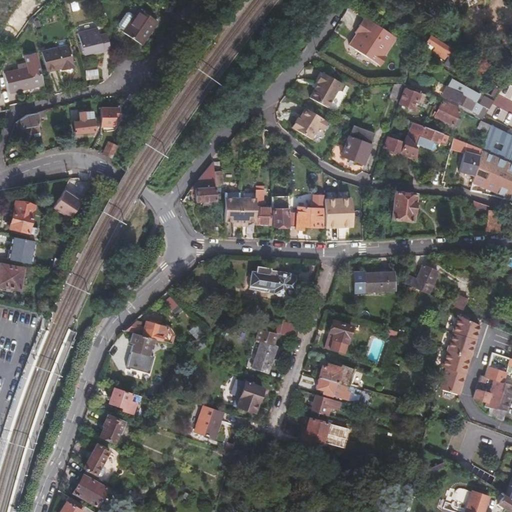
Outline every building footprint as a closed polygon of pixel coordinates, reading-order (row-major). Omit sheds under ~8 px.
[(0,0),(0,30),(4,25),(19,0),(0,0)] [(19,0),(4,25),(11,29),(20,12),(27,0),(19,0)] [(141,45),(157,22),(138,9),(122,32),(141,45)] [(396,38),(365,18),(359,27),(361,28),(357,34),(349,46),(380,66),(386,58),(384,56),(396,38)] [(111,51),(106,33),(100,34),(99,28),(79,33),(84,55),(93,53),(93,55),(111,51)] [(452,50),(432,36),(427,43),(436,48),(432,53),(445,61),(452,50)] [(68,45),(41,52),(46,71),(61,67),(62,69),(73,67),(68,45)] [(23,56),(26,68),(38,66),(40,65),(36,53),(23,56)] [(43,86),(38,66),(26,68),(4,73),(9,94),(43,86)] [(309,98),(327,108),(331,101),(337,90),(338,91),(342,84),(325,75),(325,74),(322,72),(316,82),(317,83),(309,98)] [(504,83),(493,75),(490,80),(495,83),(487,94),(483,92),(482,94),(493,101),(504,83)] [(511,85),(507,83),(502,93),(511,98),(511,85)] [(402,84),(394,85),(389,97),(397,99),(402,84)] [(430,96),(406,85),(398,104),(414,110),(417,102),(427,105),(430,96)] [(453,90),(447,86),(443,94),(449,97),(453,90)] [(463,86),(459,93),(471,100),(475,93),(463,86)] [(488,109),(481,105),(471,100),(459,93),(453,90),(449,97),(471,109),(472,107),(478,111),(477,113),(483,116),(488,109)] [(493,101),(482,94),(481,95),(485,97),(481,105),(488,109),(490,104),(493,101)] [(461,111),(442,102),(435,117),(453,126),(454,125),(458,127),(462,119),(458,117),(461,111)] [(100,105),(100,127),(115,127),(115,117),(120,117),(120,105),(100,105)] [(322,131),(328,122),(305,108),(299,118),(297,117),(291,128),(295,130),(311,140),(318,128),(322,131)] [(16,122),(15,125),(20,144),(33,141),(29,127),(36,126),(35,120),(43,118),(41,111),(36,112),(35,113),(27,113),(16,122)] [(94,111),(80,111),(80,120),(75,120),(75,132),(94,131),(94,111)] [(490,125),(480,120),(476,130),(487,135),(490,125)] [(448,137),(411,122),(409,129),(404,143),(416,146),(418,143),(433,149),(436,143),(444,146),(448,137)] [(373,133),(352,125),(340,155),(362,163),(373,133)] [(511,136),(490,125),(487,135),(482,151),(473,179),(470,190),(511,200),(511,136)] [(401,136),(388,132),(386,137),(399,141),(401,136)] [(399,141),(386,137),(383,147),(416,157),(417,146),(416,146),(404,143),(399,141)] [(457,174),(473,179),(482,151),(454,140),(451,151),(463,155),(457,174)] [(102,153),(112,157),(117,147),(107,143),(102,153)] [(184,193),(184,195),(193,195),(195,204),(216,200),(212,161),(184,193)] [(100,183),(89,180),(82,195),(93,199),(100,183)] [(52,208),(70,218),(81,200),(63,189),(52,208)] [(246,220),(254,220),(254,204),(255,191),(224,191),(224,220),(232,220),(232,221),(246,221),(246,220)] [(415,194),(394,191),(391,218),(411,219),(415,194)] [(312,192),(311,207),(321,208),(322,192),(312,192)] [(288,213),(287,196),(270,196),(271,208),(271,216),(272,227),(288,228),(288,213)] [(482,230),(495,232),(497,232),(500,210),(473,201),(470,209),(486,214),(482,230)] [(28,216),(31,206),(19,202),(16,213),(12,212),(8,227),(31,234),(32,232),(36,233),(37,229),(29,226),(31,217),(28,216)] [(271,216),(271,208),(258,208),(258,204),(254,204),(254,220),(254,224),(269,224),(269,216),(271,216)] [(288,213),(288,228),(301,228),(302,227),(320,227),(321,208),(311,207),(297,207),(297,213),(288,213)] [(350,208),(326,208),(327,228),(333,228),(333,223),(341,223),(341,224),(352,223),(351,211),(350,211),(350,208)] [(7,258),(31,263),(36,240),(12,235),(7,258)] [(0,284),(18,287),(22,265),(0,261),(0,284)] [(415,279),(405,275),(402,282),(402,284),(428,295),(437,272),(422,266),(415,279)] [(107,281),(115,287),(121,278),(124,273),(122,271),(116,268),(107,281)] [(291,291),(292,281),(293,277),(287,277),(286,275),(278,274),(277,272),(254,270),(253,275),(250,274),(249,290),(291,295),(291,291)] [(393,290),(392,273),(362,275),(363,292),(393,290)] [(121,278),(115,287),(122,292),(129,283),(121,278)] [(459,296),(454,307),(463,310),(467,300),(459,296)] [(245,311),(234,309),(231,320),(243,323),(245,311)] [(477,326),(456,317),(441,369),(446,370),(440,390),(458,396),(477,326)] [(142,335),(155,339),(172,344),(174,336),(170,329),(158,326),(159,323),(150,321),(150,323),(146,323),(142,335)] [(350,327),(331,322),(325,346),(343,351),(350,327)] [(276,334),(295,338),(298,331),(284,329),(285,327),(271,324),(269,332),(276,334)] [(396,332),(385,329),(383,336),(393,340),(396,332)] [(272,346),(276,334),(269,332),(261,331),(257,341),(258,342),(250,368),(266,373),(275,347),(272,346)] [(142,335),(132,332),(129,342),(133,343),(130,351),(135,352),(133,360),(145,363),(149,348),(152,348),(155,339),(142,335)] [(373,335),(365,357),(378,362),(386,340),(373,335)] [(321,367),(318,380),(335,385),(347,388),(352,370),(320,359),(318,367),(321,367)] [(383,372),(369,367),(368,373),(381,377),(383,372)] [(486,367),(486,369),(482,378),(485,378),(492,381),(502,383),(505,374),(505,373),(486,367)] [(335,385),(318,380),(315,390),(322,391),(322,395),(331,398),(335,385)] [(488,415),(503,421),(511,394),(511,386),(502,383),(492,381),(487,395),(475,390),(472,398),(485,402),(484,406),(491,409),(488,415)] [(253,415),(261,390),(244,384),(235,409),(253,415)] [(130,402),(132,393),(115,388),(110,404),(123,408),(122,410),(133,414),(137,404),(130,402)] [(315,397),(311,413),(327,418),(330,408),(338,410),(339,403),(315,397)] [(213,438),(223,412),(204,406),(195,432),(213,438)] [(127,419),(116,416),(115,419),(108,416),(104,426),(105,427),(101,437),(115,443),(119,433),(120,434),(127,419)] [(327,426),(308,421),(304,435),(302,434),(300,443),(313,446),(314,445),(321,447),(327,426)] [(487,460),(477,482),(503,496),(511,500),(511,484),(504,480),(509,470),(511,461),(511,436),(498,431),(496,430),(485,458),(487,460)] [(343,436),(334,433),(332,442),(341,445),(343,436)] [(85,470),(82,476),(96,483),(99,477),(95,475),(108,451),(96,444),(83,468),(85,470)] [(222,452),(230,454),(232,446),(224,444),(222,452)] [(220,461),(227,462),(230,454),(222,452),(220,461)] [(96,483),(82,476),(72,494),(96,507),(106,489),(96,483)] [(382,508),(407,504),(405,483),(379,487),(382,508)] [(482,511),(488,497),(471,491),(463,511),(482,511)] [(511,511),(511,500),(503,496),(497,507),(507,511),(511,511)] [(81,511),(84,508),(69,499),(66,504),(78,511),(81,511)]
